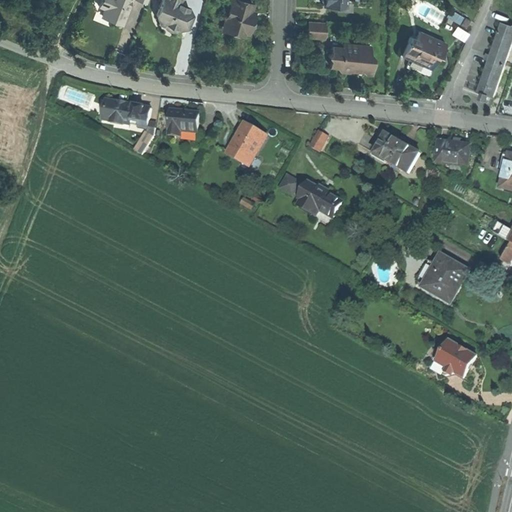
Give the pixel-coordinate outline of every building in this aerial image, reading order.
[(101,0),(99,7),(104,9),(103,13),(110,16),(114,18),(112,21),(122,25),(132,0),(137,0),(147,4),(148,0),(101,0)] [(162,0),(156,15),(160,24),(164,26),(165,28),(167,30),(171,31),(174,32),(177,31),(181,29),(184,27),(187,26),(192,15),(189,8),(178,3),(179,0),(162,0)] [(230,0),(223,27),(248,33),(251,23),(252,17),(250,16),(253,4),(238,0),(230,0)] [(454,21),(458,14),(450,9),(445,16),(454,21)] [(463,17),(458,14),(454,21),(459,24),(463,17)] [(461,24),(465,27),(469,20),(465,17),(461,24)] [(325,22),(308,21),(307,37),(324,38),(325,22)] [(490,96),(494,97),(511,46),(511,26),(503,24),(492,55),(490,61),(479,92),(484,94),(490,96)] [(468,33),(456,26),(451,34),(463,41),(468,33)] [(413,29),(401,55),(412,60),(414,56),(432,64),(439,50),(442,51),(445,43),(413,29)] [(343,68),(342,71),(348,72),(349,72),(351,72),(365,73),(365,74),(371,74),(372,64),(376,60),(369,53),(370,46),(343,43),(343,47),(332,46),(331,53),(328,56),(330,59),(330,66),(343,68)] [(431,68),(432,64),(414,56),(412,60),(421,64),(431,68)] [(122,103),(108,101),(105,121),(131,125),(132,120),(135,106),(122,103)] [(152,109),(135,106),(132,120),(141,122),(150,123),(152,109)] [(200,114),(189,113),(172,111),(170,134),(181,135),(182,131),(199,133),(200,114)] [(230,153),(250,165),(267,137),(246,125),(242,132),(230,153)] [(310,147),(320,153),(329,137),(320,131),(310,147)] [(143,155),(155,135),(148,132),(137,152),(143,155)] [(376,154),(410,174),(421,154),(403,144),(387,135),(376,154)] [(455,144),(439,142),(437,163),(455,165),(455,170),(468,172),(471,146),(455,144)] [(511,154),(506,153),(503,166),(506,167),(501,188),(511,190),(511,154)] [(293,196),(301,183),(288,176),(280,189),(293,196)] [(319,188),(310,183),(300,199),(302,201),(299,206),(317,216),(320,211),(334,219),(344,203),(330,195),(331,193),(324,189),(320,186),(319,188)] [(494,233),(509,242),(511,236),(511,230),(499,223),(494,233)] [(509,265),(511,259),(511,243),(502,261),(509,265)] [(423,285),(422,287),(451,304),(460,290),(471,271),(441,254),(436,264),(423,285)] [(417,282),(423,285),(436,264),(429,260),(417,282)] [(477,356),(450,341),(445,351),(440,361),(449,366),(447,369),(449,375),(455,374),(465,379),(469,371),(472,366),(474,362),(477,356)] [(446,376),(449,375),(447,369),(438,364),(440,361),(445,351),(442,349),(431,368),(446,376)]
